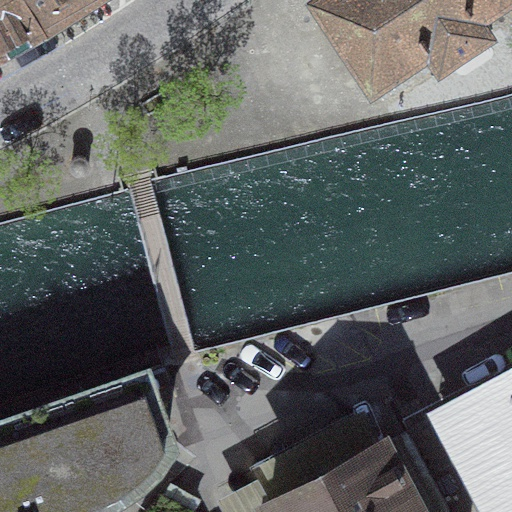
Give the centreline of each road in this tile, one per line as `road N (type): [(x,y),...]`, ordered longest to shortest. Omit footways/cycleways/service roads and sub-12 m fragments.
road 1 (residential): [(511,328),(207,439)]
road 2 (residential): [(0,108),(177,0)]
